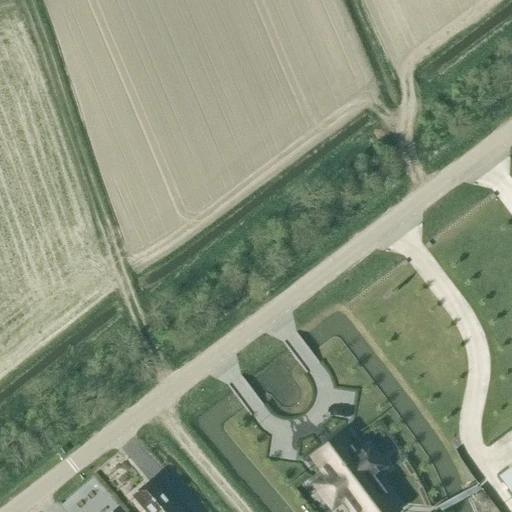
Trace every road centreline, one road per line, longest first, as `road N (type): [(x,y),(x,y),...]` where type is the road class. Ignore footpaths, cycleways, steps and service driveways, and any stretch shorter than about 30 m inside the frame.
road 1 (tertiary): [(12,511),(511,129)]
road 2 (track): [(173,391),(125,288),(28,0)]
road 3 (track): [(156,405),(247,511)]
